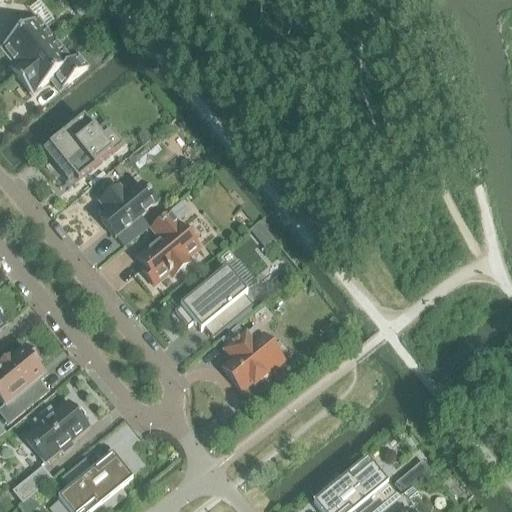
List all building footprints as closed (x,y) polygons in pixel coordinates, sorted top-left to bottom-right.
[(56,44),(46,32),(55,25),(39,4),(30,12),(37,21),(1,51),(14,68),(10,71),(15,78),(56,44)] [(66,89),(88,71),(78,59),(72,64),(56,44),(15,78),(32,98),(56,78),(66,89)] [(80,174),(84,179),(124,147),(111,131),(100,140),(84,120),(43,154),(68,184),(80,174)] [(118,189),(99,205),(108,216),(100,223),(115,241),(116,241),(123,250),(148,229),(141,220),(157,207),(142,188),(127,200),(118,189)] [(160,242),(137,261),(145,271),(142,274),(154,289),(169,277),(172,280),(191,265),(188,261),(199,252),(176,224),(187,215),(181,208),(151,232),(160,242)] [(253,309),(244,298),(247,295),(227,271),(180,309),(181,310),(175,315),(188,330),(194,325),(201,334),(204,331),(212,342),(253,309)] [(264,376),(282,361),(264,339),(263,340),(255,330),(246,337),(225,354),(233,364),(223,373),(241,395),(251,387),(254,391),(267,380),(264,376)] [(47,395),(38,384),(43,380),(35,371),(39,368),(26,353),(15,362),(13,360),(0,370),(0,403),(5,410),(0,413),(0,416),(9,427),(47,395)] [(71,446),(90,430),(85,424),(85,418),(80,412),(74,411),(69,405),(54,417),(50,412),(35,424),(39,430),(24,442),(45,467),(60,454),(63,457),(73,449),(71,446)] [(98,511),(133,483),(116,462),(98,477),(86,461),(60,482),(68,493),(58,502),(66,511),(82,511),(93,504),(98,511)] [(402,498),(431,474),(422,464),(394,487),(402,498)] [(378,511),(386,506),(377,495),(388,486),(372,467),(352,483),(348,478),(313,506),(318,511),(347,511),(348,511),(378,511)] [(22,507),(52,482),(42,470),(12,495),(22,507)] [(409,511),(412,510),(402,498),(384,511),(409,511)]
